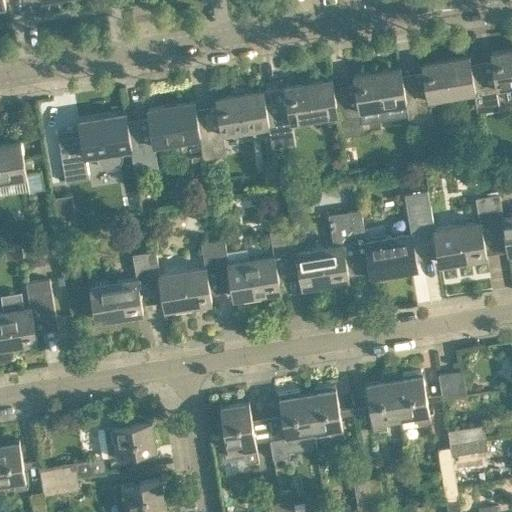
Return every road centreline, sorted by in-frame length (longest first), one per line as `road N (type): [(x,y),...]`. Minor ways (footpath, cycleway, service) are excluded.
road 1 (residential): [(184,366),(511,313)]
road 2 (residential): [(147,48),(442,0)]
road 3 (residential): [(0,395),(184,366)]
road 4 (residential): [(0,72),(147,48)]
road 5 (residential): [(206,511),(184,366)]
